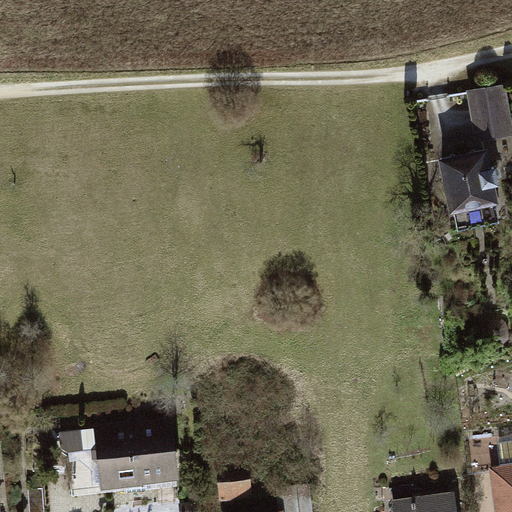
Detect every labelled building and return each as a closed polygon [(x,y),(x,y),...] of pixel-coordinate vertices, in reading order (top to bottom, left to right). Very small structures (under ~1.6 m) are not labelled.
[(497,86),(459,90),(464,139),(503,135),(497,86)] [(475,163),(415,168),(420,227),(480,223),(475,163)] [(180,411),(93,418),(99,486),(186,478),(180,411)] [(4,447),(0,446),(0,510),(9,510),(4,447)] [(221,463),(222,494),(254,493),(254,462),(221,463)] [(511,511),(511,464),(481,467),(485,511),(511,511)] [(457,511),(456,489),(386,493),(387,511),(457,511)]
